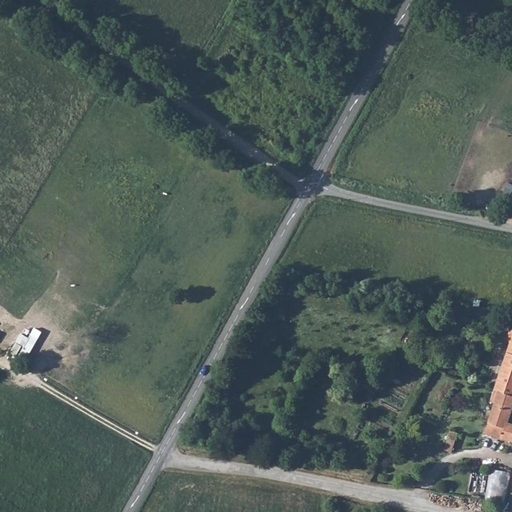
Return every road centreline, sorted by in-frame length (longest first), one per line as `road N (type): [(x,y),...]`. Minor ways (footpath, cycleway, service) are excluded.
road 1 (tertiary): [(313,182),(129,511)]
road 2 (track): [(44,0),(307,191)]
road 3 (track): [(161,454),(455,511)]
road 4 (tertiary): [(412,0),(313,182)]
road 5 (residential): [(511,228),(313,182)]
